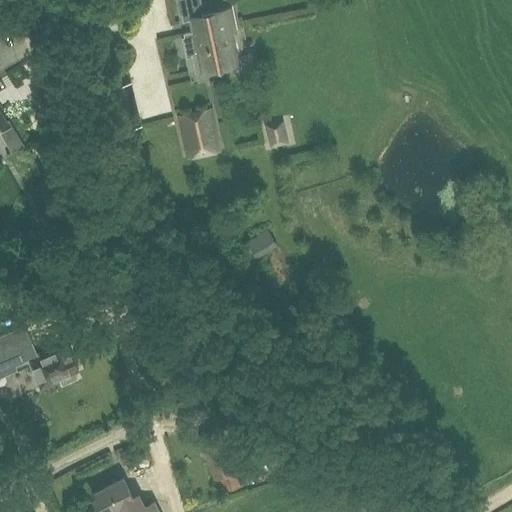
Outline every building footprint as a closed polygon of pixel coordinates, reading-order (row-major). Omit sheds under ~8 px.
[(242,29),(238,5),(194,13),(196,25),(186,26),(190,50),(200,48),(203,67),(215,65),(224,72),(231,63),(243,61),(238,30),(242,29)] [(0,41),(22,41),(22,17),(0,16),(0,41)] [(143,125),(132,81),(103,88),(113,132),(143,125)] [(212,108),(176,116),(185,159),(221,151),(212,108)] [(267,230),(246,242),(256,258),(277,246),(267,230)] [(76,377),(72,368),(77,366),(71,351),(66,353),(63,346),(47,352),(46,350),(37,354),(32,342),(3,355),(0,347),(0,370),(29,358),(40,383),(59,375),(62,383),(76,377)] [(208,396),(198,390),(193,399),(189,404),(199,410),(207,397),(208,396)] [(220,477),(225,490),(245,482),(233,449),(226,451),(218,428),(199,434),(215,479),(220,477)] [(119,511),(158,511),(153,501),(136,510),(131,501),(133,500),(122,478),(91,494),(100,511),(108,511),(117,508),(119,511)]
